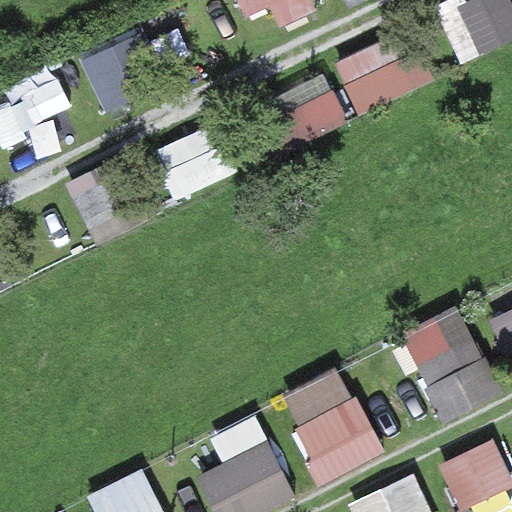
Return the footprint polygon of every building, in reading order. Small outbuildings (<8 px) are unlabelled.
[(243,0),(248,14),(275,4),(280,18),(327,0),(243,0)] [(511,0),(469,0),(449,7),(468,57),(511,40),(511,0)] [(368,117),(440,72),(408,21),(336,66),(368,117)] [(107,104),(161,82),(141,31),(87,52),(107,104)] [(284,149),(351,123),(333,74),(265,99),(284,149)] [(164,149),(187,191),(234,166),(211,124),(164,149)] [(463,305),(404,336),(450,421),(509,390),(463,305)] [(509,352),(511,350),(511,308),(493,317),(509,352)] [(347,363),(284,391),(325,483),(388,454),(347,363)] [(215,435),(227,460),(202,471),(221,511),(263,511),(301,495),(262,413),(215,435)] [(441,461),(464,510),(511,487),(511,463),(498,434),(441,461)] [(98,511),(172,511),(154,465),(90,490),(98,511)] [(439,511),(420,469),(354,499),(359,511),(439,511)]
